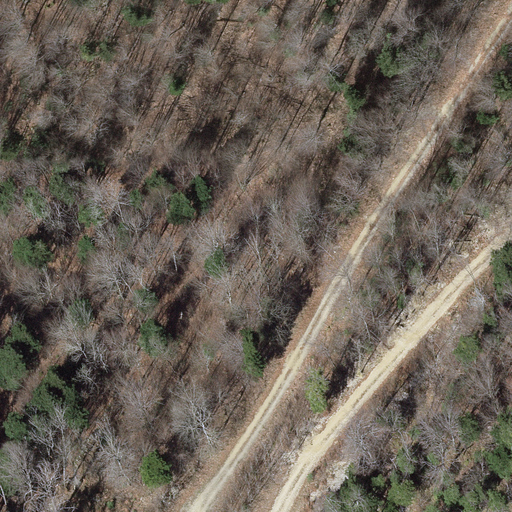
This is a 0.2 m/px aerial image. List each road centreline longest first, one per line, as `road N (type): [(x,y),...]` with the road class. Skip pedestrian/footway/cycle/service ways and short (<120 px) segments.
road 1 (track): [(198,511),(362,236),(511,12)]
road 2 (track): [(511,234),(362,390),(276,511)]
